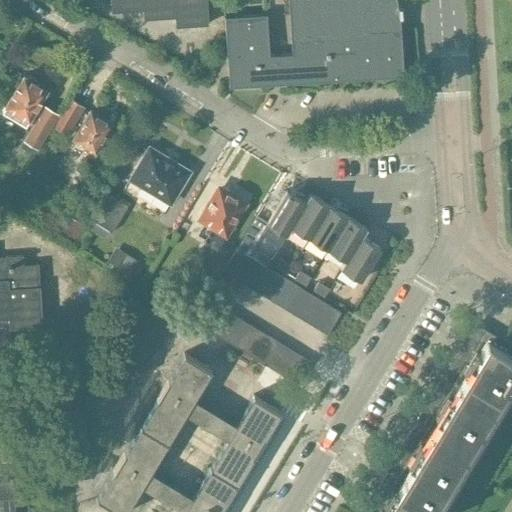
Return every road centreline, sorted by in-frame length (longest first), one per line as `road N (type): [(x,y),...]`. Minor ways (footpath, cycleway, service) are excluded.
road 1 (residential): [(451,142),(294,148),(38,0)]
road 2 (residential): [(284,511),(456,232)]
road 3 (residential): [(451,142),(440,0)]
